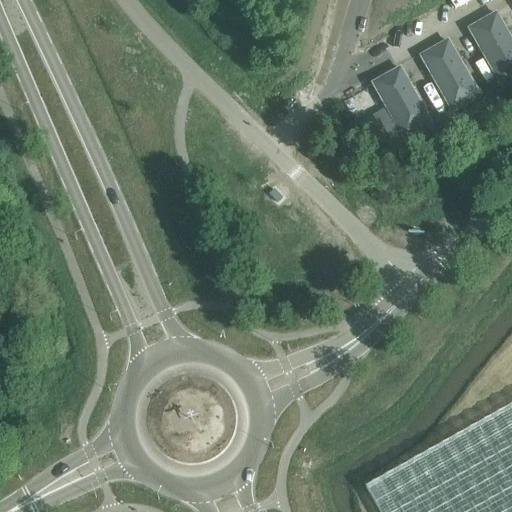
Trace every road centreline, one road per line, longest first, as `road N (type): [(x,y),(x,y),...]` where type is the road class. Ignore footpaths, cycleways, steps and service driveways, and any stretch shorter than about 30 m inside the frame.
road 1 (tertiary): [(184,351),(23,0)]
road 2 (tertiary): [(0,23),(146,368)]
road 3 (residential): [(273,151),(286,125),(328,91),(492,0)]
road 4 (unclassified): [(273,151),(192,75),(133,0)]
road 5 (unclassified): [(413,291),(273,151)]
road 6 (tertiary): [(122,429),(0,510)]
road 7 (unclassified): [(263,411),(323,376),(376,328)]
road 8 (unclassified): [(376,328),(244,372)]
road 9 (unclassified): [(413,291),(511,213)]
